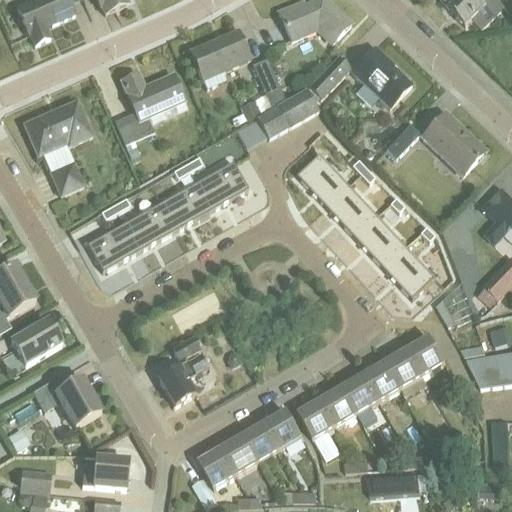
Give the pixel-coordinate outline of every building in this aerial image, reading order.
[(47,32),(75,19),(66,0),(43,0),(17,11),(30,40),(31,39),(35,50),(51,43),(47,32)] [(95,0),(101,12),(102,12),(105,18),(131,7),(128,0),(95,0)] [(495,2),(487,10),(477,0),(449,0),(456,8),(450,14),(466,30),(472,24),(482,34),(505,12),(495,2)] [(332,49),(338,42),(351,28),(329,8),(325,12),(317,4),(305,10),(303,6),(279,16),(292,45),(316,34),(332,49)] [(225,85),(222,77),(251,65),(239,35),(191,56),(203,85),(206,93),(225,85)] [(390,113),(412,89),(385,64),(387,63),(376,52),(352,77),(390,113)] [(321,104),(350,74),(338,62),(309,93),(321,104)] [(278,111),(286,106),(268,64),(254,70),(273,114),(278,111)] [(148,122),(185,105),(174,80),(145,92),(139,79),(122,86),(136,118),(116,126),(126,150),(155,137),(148,122)] [(288,83),(280,92),(288,98),(295,89),(288,83)] [(307,94),(286,106),(278,111),(290,132),(319,115),(307,94)] [(78,106),(25,129),(39,161),(44,159),(66,149),(69,148),(70,151),(93,141),(78,106)] [(247,126),(259,120),(253,108),(241,114),(247,126)] [(278,111),(273,114),(257,123),(259,125),(269,142),(269,143),(290,132),(278,111)] [(463,180),(485,156),(445,118),(423,141),(463,180)] [(259,125),(237,136),(242,144),(247,154),(269,142),(259,125)] [(396,163),(419,139),(409,130),(386,154),(396,163)] [(132,163),(139,159),(136,151),(128,155),(132,163)] [(366,154),(365,157),(366,160),(368,161),(371,160),(373,158),(372,155),(369,153),(366,154)] [(348,191),(319,160),(296,181),(325,213),(348,191)] [(198,164),(186,171),(190,178),(202,171),(198,164)] [(366,175),(358,166),(352,171),(360,180),(366,175)] [(84,190),(74,167),(52,177),(50,178),(60,201),(62,200),(84,190)] [(233,168),(196,189),(211,216),(249,195),(233,168)] [(186,171),(173,178),(176,182),(178,185),(190,178),(186,171)] [(375,183),(366,175),(360,180),(369,189),(375,183)] [(196,189),(160,209),(175,237),(211,216),(196,189)] [(377,222),(348,191),(325,213),(354,243),(377,222)] [(511,204),(503,196),(485,215),(498,227),(487,240),(496,248),(511,231),(511,204)] [(404,212),(395,204),(392,208),(390,210),(399,218),(404,212)] [(126,205),(113,212),(117,219),(130,212),(128,209),(126,205)] [(160,209),(124,230),(139,257),(175,237),(160,209)] [(113,212),(101,219),(105,226),(117,219),(113,212)] [(405,252),(377,222),(354,243),(382,274),(405,252)] [(124,230),(87,251),(102,278),(139,257),(124,230)] [(435,241),(426,233),(420,239),(429,247),(435,241)] [(434,284),(405,252),(382,274),(411,305),(434,284)] [(511,291),(511,262),(484,292),(485,293),(482,297),(495,309),(511,291)] [(0,339),(12,333),(6,323),(9,321),(37,305),(16,270),(0,279),(0,339)] [(443,306),(437,311),(448,332),(455,328),(443,306)] [(26,371),(63,349),(48,324),(11,346),(26,371)] [(507,332),(491,336),(495,352),(511,348),(507,332)] [(180,366),(201,354),(194,341),(173,353),(180,366)] [(409,357),(424,382),(446,369),(431,344),(409,357)] [(482,351),(461,354),(465,362),(486,359),(482,351)] [(242,367),(236,356),(231,359),(229,368),(231,373),(242,367)] [(424,382),(409,357),(387,370),(402,395),(424,382)] [(511,391),(511,358),(502,361),(507,392),(511,391)] [(201,376),(209,371),(202,359),(189,367),(187,366),(159,383),(176,412),(197,399),(188,385),(196,380),(198,384),(204,381),(201,376)] [(507,392),(502,361),(490,362),(495,394),(507,392)] [(495,394),(490,362),(467,366),(484,396),(495,394)] [(387,370),(366,383),(381,408),(402,395),(387,370)] [(76,432),(102,417),(83,383),(65,393),(59,382),(34,396),(44,415),(61,406),(76,432)] [(366,383),(344,395),(359,421),(365,430),(378,422),(372,413),(381,408),(366,383)] [(457,387),(445,394),(456,412),(467,405),(457,387)] [(344,395),(322,408),(337,433),(359,421),(344,395)] [(3,411),(7,423),(30,414),(26,403),(3,411)] [(337,433),(322,408),(299,422),(314,447),(337,433)] [(289,418),(266,431),(280,457),(303,444),(289,418)] [(493,426),(495,470),(511,471),(509,427),(493,426)] [(280,457),(266,431),(244,444),(258,469),(280,457)] [(9,443),(17,457),(27,450),(19,437),(9,443)] [(258,469),(244,444),(222,456),(237,481),(258,469)] [(237,481),(222,456),(200,469),(215,494),(237,481)] [(468,458),(469,467),(481,466),(480,457),(468,458)] [(469,467),(468,458),(457,459),(458,468),(469,467)] [(413,463),(413,472),(425,471),(424,462),(413,463)] [(413,472),(413,463),(401,465),(402,473),(413,472)] [(126,496),(128,467),(96,464),(95,480),(83,479),(82,492),(126,496)] [(369,467),(357,468),(358,477),(370,476),(369,467)] [(358,477),(357,468),(346,469),(347,478),(358,477)] [(49,500),(51,480),(22,477),(20,497),(49,500)] [(368,486),(369,503),(419,499),(418,481),(368,486)] [(205,485),(194,491),(206,511),(214,511),(219,510),(205,485)] [(480,487),(479,502),(488,503),(498,504),(499,488),(489,487),(480,487)] [(20,497),(19,503),(23,509),(30,511),(32,499),(20,497)] [(306,507),(306,498),(294,498),(294,507),(306,507)] [(306,498),(306,507),(317,507),(317,498),(306,498)] [(458,500),(444,507),(447,511),(455,511),(463,508),(458,500)]
